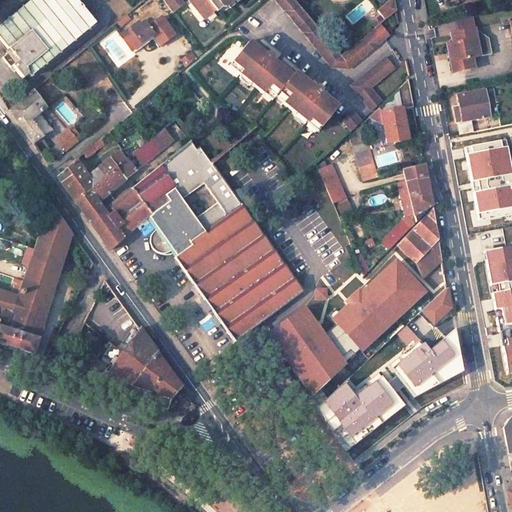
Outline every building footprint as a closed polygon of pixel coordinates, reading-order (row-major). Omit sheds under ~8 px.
[(96,24),(76,0),(30,0),(0,25),(0,38),(11,52),(2,58),(11,69),(12,67),(23,80),(29,75),(31,77),(96,24)] [(162,0),(172,12),(184,3),(181,0),(162,0)] [(218,15),(236,0),(191,0),(188,3),(203,22),(215,12),(218,15)] [(349,67),(386,33),(378,24),(340,56),(294,0),(275,0),(330,66),(333,64),(337,66),(342,65),(346,63),(349,67)] [(393,0),(390,0),(376,11),(383,19),(395,11),(393,0)] [(117,21),(120,26),(129,19),(126,15),(117,21)] [(160,44),(173,35),(161,18),(147,28),(143,22),(139,25),(138,23),(120,36),(133,54),(156,38),(160,44)] [(465,58),(488,54),(484,37),(473,30),(470,18),(455,21),(456,32),(449,34),(451,42),(444,44),(450,72),(466,69),(465,58)] [(316,132),(335,108),(318,94),(320,91),(315,87),(313,88),(294,72),(290,76),(270,60),(273,57),(267,53),(265,55),(248,41),(229,64),(240,74),(237,78),(247,86),(249,83),(270,100),(273,96),(294,114),(291,117),(301,125),(304,122),(316,132)] [(184,67),(196,58),(190,50),(178,59),(184,67)] [(371,90),(394,70),(382,56),(349,86),(371,111),(382,101),(371,90)] [(411,108),(407,81),(370,115),(378,126),(383,127),(385,143),(406,139),(401,110),(411,108)] [(470,119),(488,115),(484,91),(457,96),(460,110),(455,111),(459,134),(473,132),(470,119)] [(48,132),(35,116),(46,108),(34,92),(8,111),(32,144),(48,132)] [(133,154),(142,165),(198,119),(188,108),(133,154)] [(352,113),(342,123),(351,132),(360,122),(352,113)] [(230,149),(210,125),(192,139),(212,163),(230,149)] [(53,137),(65,152),(77,143),(65,127),(53,137)] [(83,153),(87,159),(120,132),(116,127),(83,153)] [(363,180),(376,176),(364,134),(352,138),(363,180)] [(452,170),(459,169),(455,138),(448,139),(452,170)] [(212,163),(192,139),(157,167),(173,189),(164,197),(168,202),(149,219),(153,230),(150,233),(149,235),(148,241),(148,248),(151,252),(155,255),(160,256),(165,254),(170,252),(175,255),(173,257),(235,340),(302,292),(294,283),(268,247),(240,205),(212,163)] [(511,187),(511,181),(503,139),(463,147),(469,181),(475,180),(476,190),(471,191),(476,220),(511,213),(511,187)] [(76,161),(56,177),(89,224),(105,212),(97,202),(134,172),(119,152),(88,177),(76,161)] [(333,202),(346,196),(333,163),(319,168),(333,202)] [(383,239),(390,247),(430,206),(422,166),(394,171),(404,216),(383,239)] [(89,224),(110,252),(149,219),(168,202),(164,197),(173,189),(157,167),(105,212),(89,224)] [(339,213),(351,208),(347,201),(335,206),(339,213)] [(72,233),(49,204),(33,248),(22,280),(19,278),(17,283),(21,285),(19,292),(11,313),(2,311),(1,315),(0,317),(0,342),(33,353),(72,233)] [(415,264),(422,279),(440,263),(430,210),(395,246),(381,261),(386,266),(401,252),(415,264)] [(370,238),(363,241),(366,248),(373,245),(370,238)] [(279,239),(268,247),(294,283),(305,275),(279,239)] [(343,248),(352,269),(359,266),(351,243),(345,246),(342,243),(340,245),(343,248)] [(511,244),(488,249),(490,258),(483,259),(497,330),(498,330),(507,329),(511,327),(511,244)] [(311,294),(327,312),(345,293),(332,278),(311,294)] [(6,293),(0,291),(0,315),(1,315),(2,311),(11,313),(19,292),(8,288),(6,293)] [(449,308),(445,288),(419,311),(432,324),(449,308)] [(264,328),(303,392),(341,368),(303,305),(264,328)] [(388,339),(403,326),(383,306),(366,322),(374,330),(377,327),(388,339)] [(211,316),(201,323),(210,337),(221,330),(211,316)] [(142,371),(158,355),(139,328),(122,353),(142,371)] [(511,336),(509,337),(507,329),(498,330),(500,339),(498,339),(500,345),(511,342),(511,336)] [(511,371),(511,342),(500,345),(503,366),(509,365),(511,372),(511,371)] [(104,377),(126,389),(142,371),(122,353),(111,343),(102,358),(111,365),(104,377)] [(227,347),(219,354),(225,361),(233,354),(227,347)] [(140,402),(165,411),(169,402),(181,391),(158,355),(142,371),(126,389),(144,393),(140,402)] [(462,377),(458,357),(441,361),(445,366),(413,393),(423,407),(462,377)] [(398,417),(372,380),(331,409),(357,446),(398,417)] [(397,406),(407,398),(395,383),(385,391),(397,406)] [(511,414),(509,415),(502,426),(506,447),(511,444),(511,414)]
